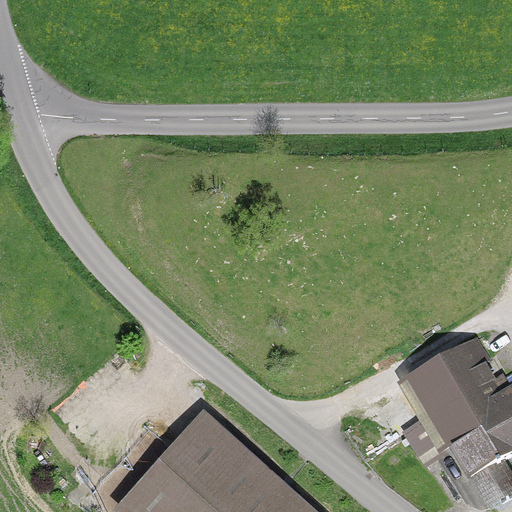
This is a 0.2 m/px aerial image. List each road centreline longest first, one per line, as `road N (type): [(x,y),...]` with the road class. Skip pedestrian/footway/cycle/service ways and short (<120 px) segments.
road 1 (tertiary): [(17,110),(57,206),(99,260),(208,362),(397,511)]
road 2 (tertiary): [(17,110),(108,119),(511,112)]
